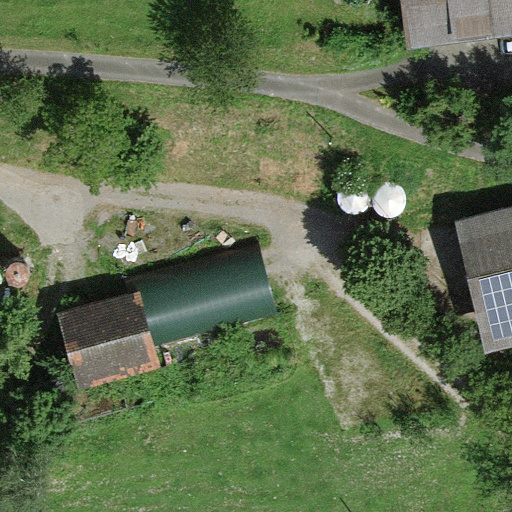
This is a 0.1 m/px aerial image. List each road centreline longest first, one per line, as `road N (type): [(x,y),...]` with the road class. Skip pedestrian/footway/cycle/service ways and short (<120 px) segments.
road 1 (track): [(0,63),(306,89),(476,149),(511,151)]
road 2 (track): [(0,180),(35,204),(51,227),(56,256),(39,327),(0,384)]
